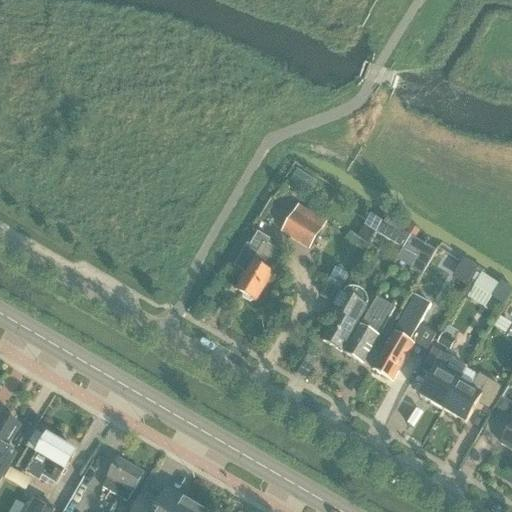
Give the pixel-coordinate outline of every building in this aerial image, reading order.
[(327,224),(299,207),(282,235),(310,252),(327,224)] [(378,233),(405,249),(412,236),(399,229),(400,227),(387,218),(378,233)] [(257,302),(274,274),(285,254),(269,246),(272,241),(259,234),(250,248),(248,247),(237,267),(248,273),(237,291),(244,295),(245,299),(252,303),(255,301),(257,302)] [(423,277),(438,252),(412,236),(405,249),(419,258),(412,270),(423,277)] [(476,287),(492,297),(500,285),(484,275),(476,287)] [(338,318),(323,342),(333,347),(342,352),(360,320),(368,307),(343,292),(331,314),(338,318)] [(395,334),(374,370),(394,382),(409,356),(422,363),(437,336),(421,326),(433,305),(416,296),(394,333),(395,334)] [(364,365),(380,337),(397,309),(378,298),(362,327),(346,354),(364,365)] [(452,352),(457,341),(444,334),(438,344),(452,352)] [(444,411),(468,369),(456,363),(457,361),(435,348),(423,371),(433,376),(421,398),(444,411)] [(490,409),(502,388),(481,375),(480,376),(468,369),(444,411),(467,424),(479,403),(490,409)] [(0,483),(17,454),(8,449),(21,427),(5,418),(0,425),(0,483)] [(511,428),(503,444),(511,449),(511,428)] [(57,485),(76,453),(47,437),(47,438),(37,432),(28,448),(38,453),(26,473),(40,482),(43,477),(57,485)] [(127,502),(144,474),(119,460),(103,489),(127,502)] [(146,496),(136,511),(201,511),(168,493),(161,505),(146,496)] [(53,511),(55,510),(38,500),(34,498),(27,510),(19,505),(14,511),(53,511)]
